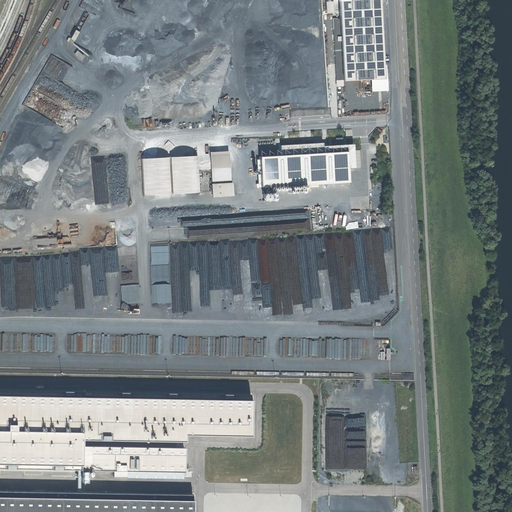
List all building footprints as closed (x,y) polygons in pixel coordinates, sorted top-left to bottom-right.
[(340,19),(333,19),(336,80),(343,80),(343,81),(384,79),(379,0),(346,0),(339,0),(340,19)] [(327,152),(259,156),(261,187),(349,182),(348,168),(354,167),(353,151),(352,151),(352,150),(353,149),(353,148),(353,147),(352,146),(351,145),(350,145),(349,145),(348,145),(348,146),(344,146),(344,145),(326,146),(327,152)] [(210,154),(211,180),(212,180),(228,179),(230,179),(228,153),(210,154)] [(197,155),(170,157),(172,194),(199,192),(197,155)] [(172,194),(170,157),(141,158),(143,196),(172,194)] [(228,179),(212,180),(213,184),(211,184),(212,197),(231,195),(230,183),(229,183),(228,179)] [(153,284),(170,283),(169,274),(162,274),(162,277),(153,277),(153,284)] [(0,389),(0,466),(114,468),(114,474),(130,475),(130,468),(184,469),(184,442),(81,441),(81,436),(184,437),(184,430),(251,436),(252,397),(180,391),(0,389)] [(0,511),(191,511),(192,494),(0,490),(0,511)]
